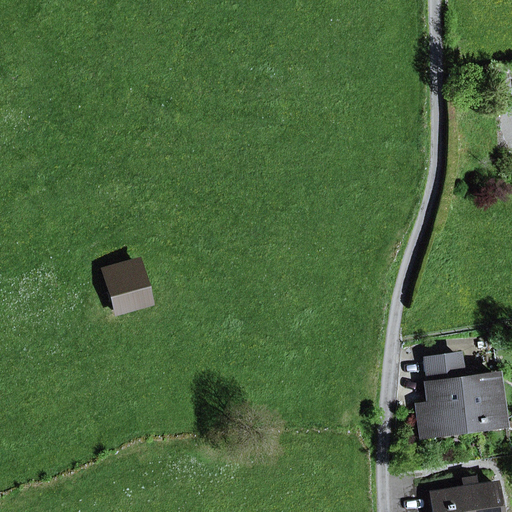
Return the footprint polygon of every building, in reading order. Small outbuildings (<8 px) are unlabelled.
[(99,261),(113,311),(145,302),(131,252),(99,261)] [(495,375),(460,380),(456,355),(425,359),(429,387),(444,385),(446,403),(431,405),(416,407),(420,437),(502,426),(495,375)] [(431,405),(446,403),(444,385),(429,387),(431,405)] [(463,489),(476,487),(475,478),(462,480),(463,489)] [(430,494),(432,511),(498,511),(494,484),(476,487),(463,489),(430,494)]
